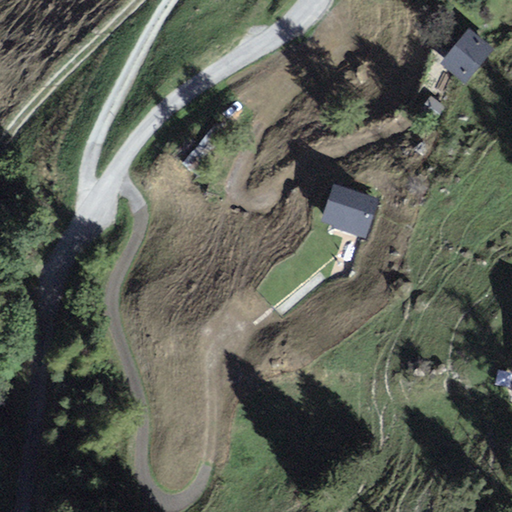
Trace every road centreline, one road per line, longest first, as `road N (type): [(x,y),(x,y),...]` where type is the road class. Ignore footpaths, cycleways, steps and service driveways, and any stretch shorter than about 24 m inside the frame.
road 1 (track): [(111,174),(137,216),(101,304),(142,414),(137,454),(145,501),(174,508),(201,477),(216,352),(310,279)]
road 2 (track): [(20,511),(54,277),(80,225),(128,148),(191,83),(307,14),(317,0)]
road 3 (track): [(80,225),(92,152),(167,0)]
road 4 (track): [(126,0),(51,73),(0,138)]
